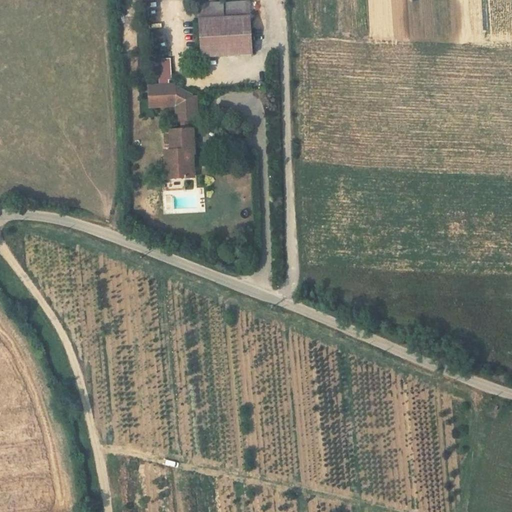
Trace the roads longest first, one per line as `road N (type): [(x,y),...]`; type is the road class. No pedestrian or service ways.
road 1 (unclassified): [(0,216),(68,221),(119,238),(511,393)]
road 2 (track): [(107,511),(65,340),(0,238)]
